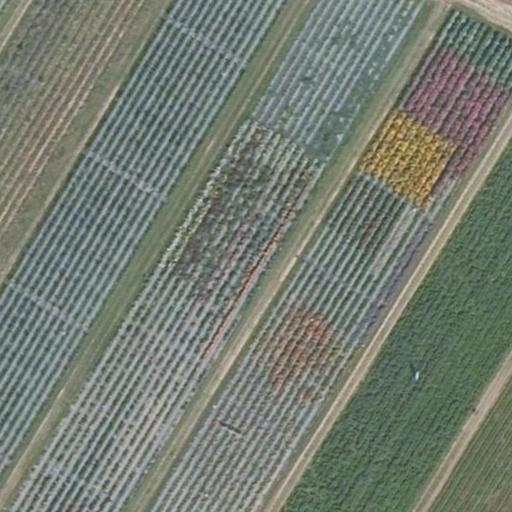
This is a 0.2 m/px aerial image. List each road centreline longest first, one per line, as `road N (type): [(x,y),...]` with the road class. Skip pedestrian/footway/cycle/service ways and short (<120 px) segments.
road 1 (track): [(447,0),(138,511)]
road 2 (track): [(0,509),(302,0)]
road 3 (track): [(272,511),(511,123)]
road 4 (track): [(168,0),(0,285)]
road 5 (track): [(413,511),(511,354)]
